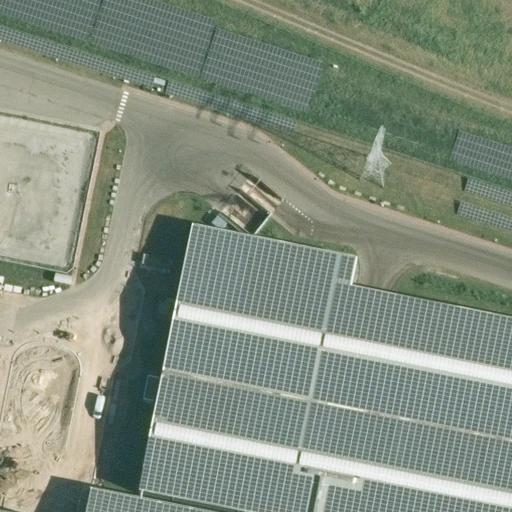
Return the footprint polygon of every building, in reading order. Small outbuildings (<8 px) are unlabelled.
[(138,495),(223,511),(511,511),(511,322),(351,290),(357,259),(192,226),(138,495)] [(89,358),(91,348),(62,341),(60,351),(89,358)] [(91,361),(109,363),(110,350),(93,348),(91,361)] [(0,355),(0,354),(0,460),(35,465),(34,470),(90,476),(102,366),(0,355)] [(147,378),(143,401),(152,403),(157,380),(147,378)] [(198,511),(89,490),(85,511),(198,511)]
